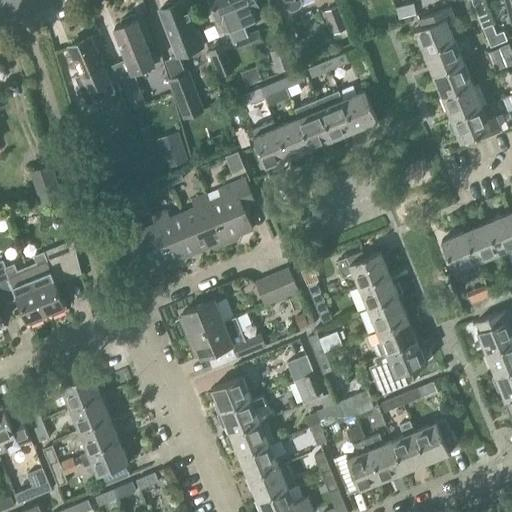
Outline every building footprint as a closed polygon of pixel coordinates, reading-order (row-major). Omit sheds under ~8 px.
[(233,0),(210,0),(219,19),(219,20),(220,20),(225,31),(225,32),(228,30),(234,44),(238,43),(236,40),(248,35),(243,24),(233,0)] [(255,0),(233,0),(243,24),(262,16),(255,0)] [(283,0),(286,6),(287,8),(293,10),(300,8),(302,2),(301,1),(301,0),(283,0)] [(481,0),(470,0),(476,14),(485,10),(481,0)] [(511,24),(511,0),(503,0),(510,25),(511,24)] [(183,1),(160,10),(172,40),(178,55),(204,45),(197,29),(195,31),(183,1)] [(422,27),(415,30),(424,53),(455,40),(446,20),(454,17),(449,6),(431,14),(419,19),(422,27)] [(337,7),(326,12),(335,34),(346,29),(337,7)] [(121,19),(123,24),(114,28),(127,59),(128,58),(134,72),(154,64),(149,50),(134,13),(121,19)] [(490,47),(507,41),(503,32),(496,35),(492,25),(483,29),(490,47)] [(248,35),(252,46),(263,42),(259,31),(248,35)] [(252,46),(248,35),(236,40),(238,43),(241,51),(252,46)] [(75,77),(84,99),(87,105),(115,93),(91,37),(69,47),(81,75),(75,77)] [(463,62),(455,40),(424,53),(433,75),(463,62)] [(511,53),(508,44),(499,48),(507,67),(511,64),(511,53)] [(222,45),(209,51),(219,77),(233,71),(222,45)] [(286,47),(272,52),(278,71),(292,67),(286,47)] [(327,62),(330,70),(349,63),(345,54),(327,62)] [(330,70),(327,62),(308,69),(312,78),(330,70)] [(443,97),(473,85),(463,62),(433,75),(443,97)] [(205,111),(189,70),(168,78),(183,119),(205,111)] [(282,80),(286,88),(304,81),(301,72),(282,80)] [(286,88),(282,80),(264,87),(268,96),(286,88)] [(137,84),(125,89),(133,109),(145,104),(137,84)] [(452,120),(482,107),(473,85),(443,97),(452,120)] [(260,89),(242,96),(246,105),(264,98),(260,89)] [(342,99),(355,130),(377,121),(365,90),(342,99)] [(320,108),(333,139),(355,130),(342,99),(339,91),(316,100),(320,108)] [(298,118),(310,148),(333,139),(320,108),(316,100),(295,109),(298,117),(298,118)] [(449,121),(448,124),(452,133),(454,134),(457,133),(461,142),(463,142),(480,134),(482,140),(503,131),(501,126),(496,115),(487,119),(482,107),(452,120),(449,121)] [(276,126),(288,157),(310,148),(298,118),(276,126)] [(263,124),(250,129),(253,136),(265,167),(288,157),(276,126),(273,120),(263,124)] [(186,160),(181,146),(159,153),(164,168),(186,160)] [(237,152),(225,157),(231,173),(243,168),(237,152)] [(132,158),(113,166),(123,190),(142,183),(132,158)] [(51,165),(32,172),(43,206),(62,200),(51,165)] [(177,172),(167,176),(171,185),(181,180),(177,172)] [(161,189),(171,185),(167,176),(157,180),(161,189)] [(207,194),(206,195),(226,243),(238,238),(240,234),(252,229),(243,205),(254,201),(245,179),(219,189),(219,190),(222,197),(210,202),(207,195),(207,194)] [(195,208),(182,213),(198,251),(210,246),(214,248),(226,243),(206,195),(192,200),(195,208)] [(167,211),(153,217),(173,265),(184,260),(186,256),(198,251),(182,213),(170,218),(167,211)] [(511,247),(511,222),(509,214),(486,223),(499,253),(511,247)] [(140,222),(114,233),(123,255),(134,250),(143,271),(144,273),(157,268),(161,270),(173,265),(153,217),(152,217),(155,224),(143,229),(140,222)] [(464,232),(476,262),(499,253),(486,223),(464,232)] [(464,232),(441,241),(458,280),(469,276),(465,267),(476,262),(464,232)] [(37,262),(27,266),(30,275),(46,313),(48,312),(49,314),(53,316),(64,311),(66,307),(65,305),(54,279),(65,275),(67,279),(82,273),(74,240),(54,248),(34,256),(37,262)] [(362,251),(337,260),(338,262),(343,276),(353,272),(359,286),(390,273),(380,251),(365,257),(363,252),(362,251)] [(3,260),(0,261),(0,286),(2,292),(5,299),(6,298),(16,294),(17,298),(27,321),(27,323),(32,324),(43,320),(44,316),(44,314),(46,313),(30,275),(27,266),(17,270),(14,264),(6,268),(3,260)] [(278,272),(288,295),(298,291),(289,268),(278,272)] [(278,272),(266,277),(276,300),(288,295),(278,272)] [(390,273),(359,286),(368,308),(399,296),(390,273)] [(266,277),(255,282),(265,305),(276,300),(266,277)] [(316,282),(307,286),(308,287),(315,304),(324,300),(316,282)] [(490,295),(494,304),(511,296),(511,295),(509,287),(490,295)] [(490,295),(472,302),(476,311),(494,304),(490,295)] [(399,296),(368,308),(377,330),(408,318),(399,296)] [(187,337),(224,322),(215,299),(182,312),(184,315),(179,317),(187,337)] [(324,300),(315,304),(322,322),(332,319),(324,300)] [(511,314),(509,307),(477,320),(482,330),(478,331),(487,354),(511,343),(511,326),(509,319),(511,317),(511,314)] [(236,317),(224,322),(187,337),(196,357),(200,355),(201,358),(232,345),(237,357),(266,345),(261,333),(246,340),(236,317)] [(380,337),(371,341),(377,356),(375,357),(387,352),(387,353),(417,340),(408,318),(377,330),(380,337)] [(317,334),(308,337),(315,356),(325,352),(342,345),(336,332),(319,339),(317,334)] [(387,352),(375,357),(378,363),(379,367),(383,365),(393,389),(412,382),(414,377),(411,369),(427,363),(417,340),(387,353),(387,352)] [(511,343),(487,354),(496,376),(511,369),(511,343)] [(325,352),(315,356),(323,374),(332,370),(325,352)] [(306,355),(297,359),(305,377),(314,373),(306,355)] [(502,390),(506,398),(511,395),(511,369),(496,376),(493,378),(499,391),(502,390)] [(92,372),(61,385),(64,393),(70,408),(101,395),(92,372)] [(314,373),(305,377),(312,395),(322,391),(314,373)] [(243,376),(212,388),(221,411),(252,399),(243,376)] [(400,395),(403,404),(422,397),(418,387),(400,395)] [(339,412),(352,407),(371,399),(367,390),(335,403),(339,412)] [(227,426),(230,433),(261,421),(272,417),(263,394),(252,399),(221,411),(222,412),(217,414),(223,427),(227,426)] [(101,395),(70,408),(79,430),(110,417),(101,395)] [(403,404),(400,395),(381,403),(385,412),(403,404)] [(371,399),(352,407),(356,416),(374,408),(371,399)] [(34,401),(25,405),(32,423),(42,419),(34,401)] [(325,407),(317,411),(320,420),(334,414),(339,412),(335,403),(325,407)] [(4,404),(0,405),(0,450),(8,448),(4,440),(16,435),(19,443),(30,438),(31,438),(19,410),(8,415),(4,404)] [(339,412),(334,414),(337,422),(338,423),(356,416),(352,407),(339,412)] [(110,417),(79,430),(88,452),(89,452),(119,439),(110,417)] [(437,422),(414,431),(427,462),(449,452),(442,434),(452,430),(447,417),(437,422)] [(42,419),(32,423),(40,442),(49,438),(42,419)] [(404,435),(392,440),(404,471),(427,462),(414,431),(410,420),(400,425),(404,435)] [(231,435),(227,436),(232,450),(236,448),(240,455),(270,443),(261,421),(230,433),(231,435)] [(319,423),(310,426),(318,445),(327,441),(319,423)] [(379,435),(366,440),(370,449),(382,480),(404,471),(392,440),(383,444),(379,435)] [(88,452),(80,455),(85,466),(93,462),(98,475),(102,473),(106,484),(107,485),(130,475),(130,474),(125,464),(128,462),(119,439),(89,452),(88,452)] [(346,454),(334,459),(347,492),(359,488),(359,489),(382,480),(370,449),(366,440),(354,445),(358,454),(348,458),(346,454)] [(270,443),(240,455),(249,478),(279,465),(270,443)] [(52,446),(43,449),(51,468),(60,464),(59,463),(52,446)] [(323,452),(314,455),(322,474),(331,470),(323,452)] [(60,464),(51,468),(58,486),(67,482),(64,475),(60,464)] [(279,465),(249,478),(258,500),(288,488),(279,465)] [(33,487),(15,494),(18,503),(47,491),(52,490),(42,468),(27,474),(33,487)] [(338,488),(331,470),(322,474),(329,492),(338,488)] [(154,472),(136,480),(140,489),(158,481),(155,472),(154,472)] [(132,481),(114,489),(118,498),(136,491),(132,481)] [(294,501),(288,488),(258,500),(262,511),(291,511),(297,510),(297,511),(313,511),(315,511),(308,495),(294,501)] [(114,489),(96,496),(99,506),(118,498),(114,489)] [(11,496),(0,500),(0,510),(14,505),(11,496)] [(88,500),(70,507),(71,511),(83,511),(92,509),(88,500)]
